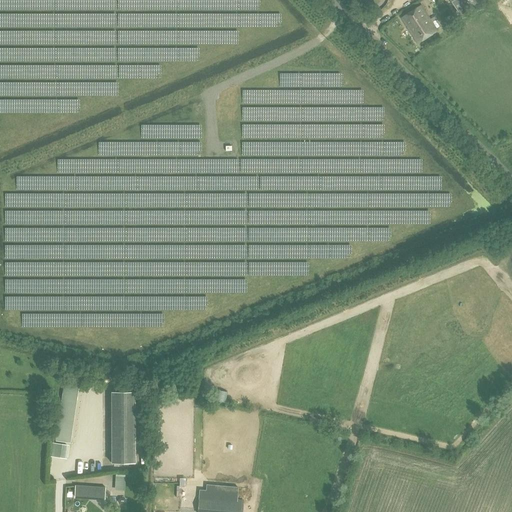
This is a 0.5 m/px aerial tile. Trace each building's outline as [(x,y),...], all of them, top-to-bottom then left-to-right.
[(451,0),(461,16),(486,0),(451,0)] [(433,23),(437,19),(435,16),(430,19),(421,6),(402,18),(418,43),(438,31),(433,23)] [(489,9),(469,22),(476,33),(489,24),(493,31),(500,27),(489,9)] [(61,379),(53,438),(68,440),(76,381),(61,379)] [(134,392),(111,392),(111,463),(135,463),(134,392)] [(50,456),(65,458),(67,444),(52,442),(50,456)] [(104,500),(105,487),(75,486),(74,498),(104,500)] [(237,500),(237,493),(206,490),(206,497),(198,496),(197,511),(243,511),(244,500),(237,500)]
